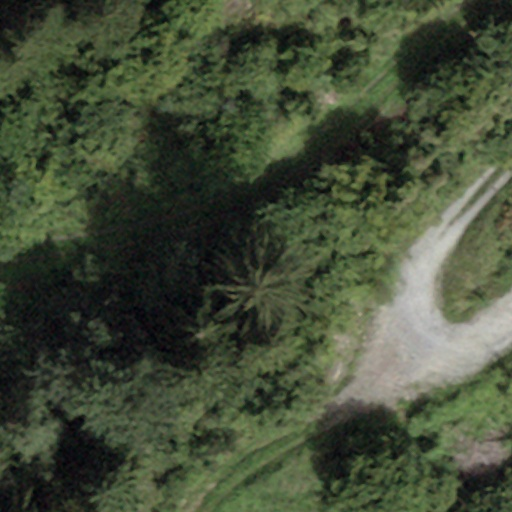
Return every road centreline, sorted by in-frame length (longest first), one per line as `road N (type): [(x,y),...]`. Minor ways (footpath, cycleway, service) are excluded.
road 1 (track): [(502,0),(212,237),(0,265)]
road 2 (track): [(511,370),(506,387),(427,418),(417,358),(440,269),(511,175)]
